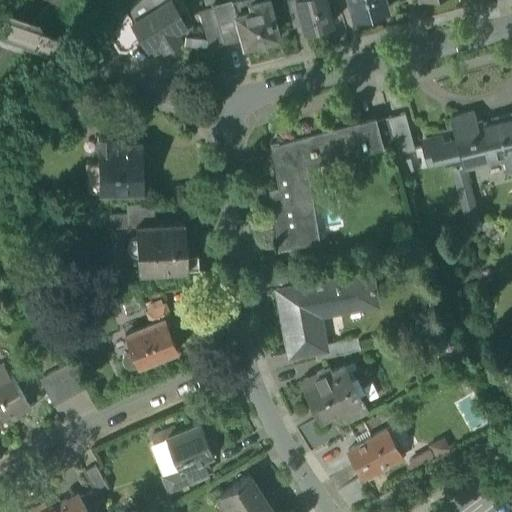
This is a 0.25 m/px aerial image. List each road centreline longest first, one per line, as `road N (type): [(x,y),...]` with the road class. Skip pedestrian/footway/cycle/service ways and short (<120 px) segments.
road 1 (residential): [(229,111),(511,29)]
road 2 (residential): [(0,481),(206,380),(254,369)]
road 3 (residential): [(229,111),(254,369)]
road 4 (residential): [(254,369),(291,455),(333,511)]
road 5 (residential): [(79,59),(229,111)]
